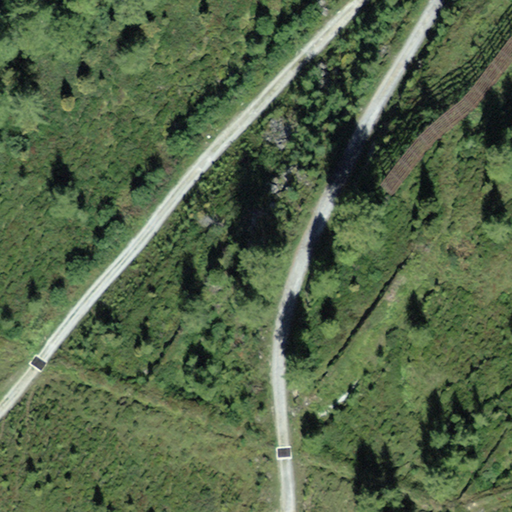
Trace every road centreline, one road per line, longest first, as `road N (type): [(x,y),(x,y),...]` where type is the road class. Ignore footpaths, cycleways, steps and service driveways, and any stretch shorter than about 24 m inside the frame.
road 1 (track): [(272,511),(299,283),(444,0)]
road 2 (track): [(330,0),(0,385)]
